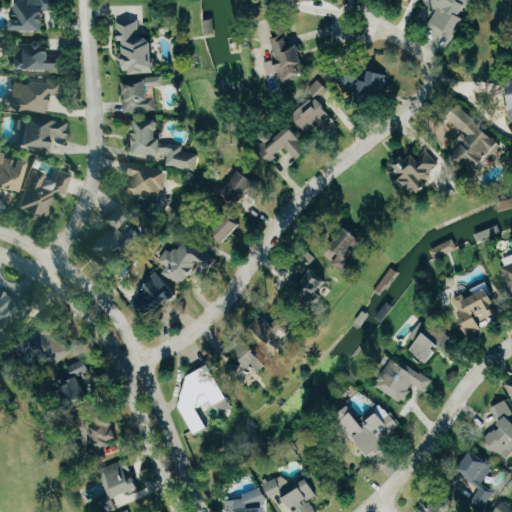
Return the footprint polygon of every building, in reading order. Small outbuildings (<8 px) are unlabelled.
[(15,0),(15,30),(46,30),(46,8),(53,8),(53,0),(15,0)] [(432,24),(456,35),(472,0),(431,0),(431,2),(440,7),(432,24)] [(279,80),(303,74),(301,64),(306,63),(300,41),(292,43),(286,20),(270,24),(279,59),(266,62),(270,75),(278,73),(279,80)] [(157,71),(154,36),(141,37),(140,21),(120,23),(125,74),(157,71)] [(18,69),(61,69),(60,55),(48,55),(48,42),(17,42),(18,69)] [(358,97),(382,101),(388,73),(372,69),(371,76),(349,72),(346,86),(360,89),(358,97)] [(125,112),(158,109),(156,86),(166,85),(165,76),(126,79),(128,99),(124,99),(125,112)] [(10,110),(49,113),(50,95),(61,96),(62,83),(13,79),(10,110)] [(335,115),(325,94),(295,108),(305,129),(335,115)] [(504,141),(459,103),(450,115),(468,130),(453,148),(479,170),(504,141)] [(24,145),(51,148),(53,135),(67,137),(70,121),(28,115),(24,145)] [(197,170),(199,153),(184,151),(185,144),(158,140),(160,120),(139,118),(135,155),(167,159),(166,166),(197,170)] [(260,146),(271,162),(279,157),(277,153),(288,146),(297,159),(309,151),(291,125),(260,146)] [(440,164),(427,147),(418,155),(413,149),(395,163),(397,165),(391,171),(406,191),(414,185),(418,191),(433,180),(428,174),(440,164)] [(20,192),(28,163),(5,156),(6,153),(0,150),(0,188),(1,186),(20,192)] [(128,174),(132,175),(128,195),(162,202),(169,170),(131,162),(128,174)] [(60,170),(56,181),(46,177),(47,174),(34,169),(20,207),(48,218),(58,192),(66,195),(74,174),(60,170)] [(237,202),(246,191),(254,199),(263,188),(242,170),(224,191),(237,202)] [(142,234),(136,227),(141,224),(125,205),(108,219),(114,227),(92,246),(107,264),(142,234)] [(243,223),(231,213),(215,233),(227,243),(243,223)] [(355,257),(366,243),(351,232),(337,249),(342,254),(334,264),(347,275),(359,260),(355,257)] [(437,246),(439,255),(458,250),(455,240),(437,246)] [(170,249),(171,259),(162,260),(164,279),(197,277),(196,264),(204,264),(203,246),(170,249)] [(291,286),(302,301),(328,282),(317,267),(291,286)] [(133,299),(139,313),(176,298),(167,277),(138,288),(141,296),(133,299)] [(455,296),(470,334),(483,329),(479,319),(501,311),(490,283),(455,296)] [(0,327),(11,331),(18,311),(26,313),(30,301),(0,291),(0,327)] [(291,323),(281,317),(277,324),(267,318),(259,331),(278,343),(291,323)] [(412,350),(427,363),(440,348),(451,356),(461,344),(435,323),(412,350)] [(417,342),(427,331),(421,326),(411,336),(417,342)] [(68,334),(55,337),(53,327),(37,331),(47,367),(75,360),(68,334)] [(270,364),(250,339),(237,349),(242,356),(235,362),(245,375),(258,366),(262,371),(270,364)] [(377,386),(404,402),(415,384),(427,391),(433,380),(394,357),(377,386)] [(201,432),(210,428),(200,407),(213,401),(216,405),(229,399),(212,364),(177,382),(201,432)] [(91,368),(78,374),(79,377),(67,383),(70,391),(67,393),(73,407),(102,395),(91,368)] [(492,413),(503,423),(486,442),(504,458),(511,448),(511,418),(511,417),(511,416),(511,405),(505,399),(492,413)] [(355,411),(338,425),(353,443),(358,439),(371,454),(404,427),(387,406),(365,424),(355,411)] [(121,441),(114,416),(89,424),(97,448),(121,441)] [(472,502),(484,509),(495,491),(483,483),(496,463),(474,449),(459,472),(481,487),(472,502)] [(110,495),(98,500),(102,511),(109,511),(122,508),(118,497),(142,488),(131,459),(101,470),(110,495)] [(294,511),(315,511),(317,511),(311,500),(319,495),(308,476),(292,486),(284,474),(265,485),(272,497),(282,491),(294,511)] [(227,500),(228,511),(266,511),(265,490),(245,492),(245,498),(227,500)] [(511,511),(511,505),(505,500),(495,511),(511,511)]
